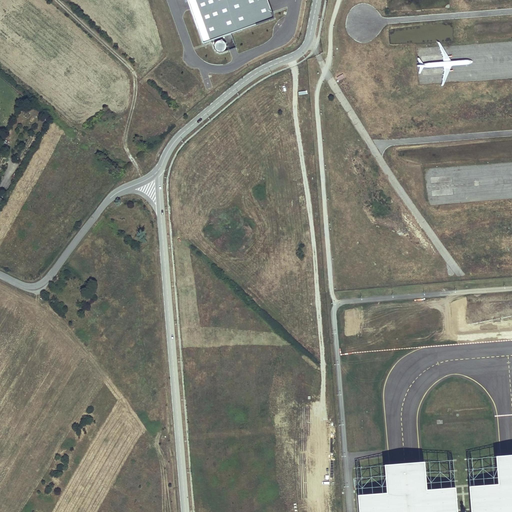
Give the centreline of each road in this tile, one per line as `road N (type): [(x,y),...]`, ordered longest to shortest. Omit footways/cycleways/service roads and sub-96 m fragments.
road 1 (unclassified): [(161,215),(187,511)]
road 2 (unclassified): [(317,0),(299,53),(248,78),(168,149),(157,174)]
road 3 (unclassified): [(121,191),(45,280),(25,285),(0,274)]
